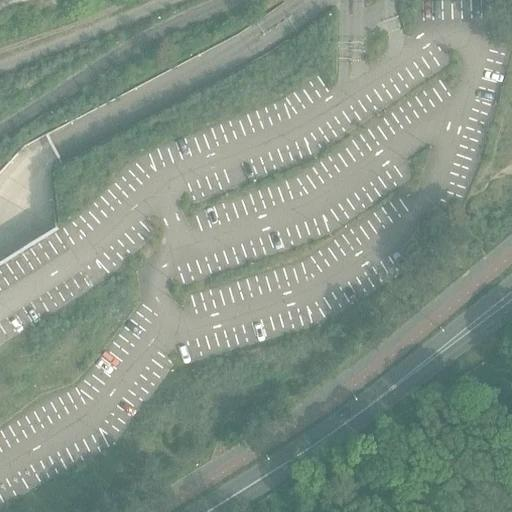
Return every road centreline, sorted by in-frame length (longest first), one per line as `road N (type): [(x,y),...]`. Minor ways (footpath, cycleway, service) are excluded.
road 1 (primary): [(511,230),(65,511)]
road 2 (primary): [(191,511),(511,308)]
road 3 (secondary): [(205,511),(344,423),(511,299)]
road 4 (unknown): [(0,50),(138,0)]
